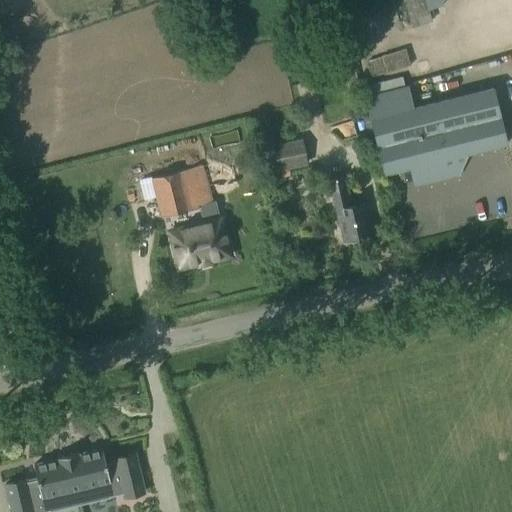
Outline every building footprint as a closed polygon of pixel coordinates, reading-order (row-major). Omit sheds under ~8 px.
[(425,0),(403,0),(391,4),(400,30),(431,21),(431,20),(425,0)] [(344,32),(303,41),(308,59),(309,66),(350,57),(344,32)] [(303,41),(279,47),(282,64),(308,59),(303,41)] [(403,50),(365,62),(369,77),(407,65),(403,50)] [(365,87),(367,96),(398,89),(396,80),(365,87)] [(443,159),(506,144),(492,88),(412,107),(407,87),(398,89),(367,96),(364,97),(383,174),(409,168),(413,186),(448,178),(443,159)] [(221,129),(204,128),(204,142),(220,143),(221,129)] [(299,140),(265,148),(270,171),(304,164),(299,140)] [(201,166),(150,177),(162,228),(198,220),(213,216),(201,166)] [(73,167),(48,170),(50,183),(75,180),(73,167)] [(340,177),(327,180),(337,226),(340,226),(343,242),(369,236),(361,203),(347,206),(340,177)] [(224,261),(215,226),(213,216),(198,220),(201,230),(165,238),(173,273),(224,261)] [(120,301),(148,296),(139,255),(111,261),(120,301)] [(54,278),(73,275),(70,259),(51,262),(54,278)] [(511,410),(454,426),(461,452),(511,437),(511,410)] [(143,493),(134,454),(114,458),(115,461),(105,464),(101,449),(78,454),(77,453),(66,455),(78,505),(109,498),(109,497),(122,494),(123,498),(143,493)] [(49,511),(78,505),(66,455),(56,458),(56,459),(33,465),(36,480),(25,482),(25,480),(4,484),(10,511),(46,511),(48,511),(47,511),(49,511)]
